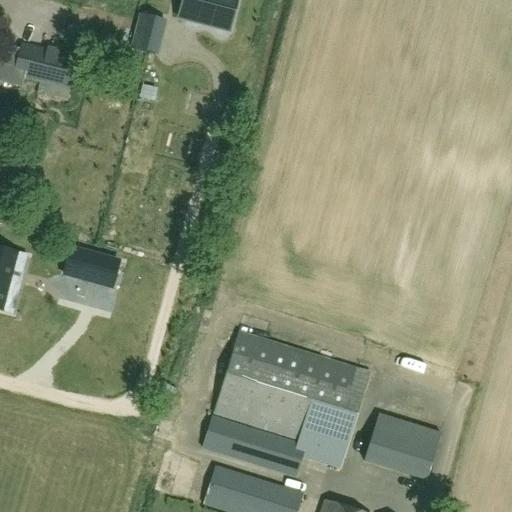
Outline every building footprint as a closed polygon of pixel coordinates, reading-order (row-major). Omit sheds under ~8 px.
[(182,0),(178,18),(195,23),(197,17),(230,26),(236,2),(226,0),(182,0)] [(0,74),(70,92),(79,57),(1,38),(0,43),(0,74)] [(207,87),(218,83),(213,65),(201,69),(207,87)] [(49,118),(23,110),(15,135),(41,143),(49,118)] [(119,146),(123,135),(119,133),(122,121),(108,117),(101,140),(119,146)] [(114,171),(116,161),(97,157),(94,168),(114,171)] [(28,163),(20,184),(37,190),(44,169),(28,163)] [(90,187),(107,192),(110,181),(92,177),(90,187)] [(98,221),(103,201),(88,197),(83,218),(98,221)] [(410,205),(405,218),(421,224),(425,210),(410,205)] [(71,239),(90,240),(92,220),(73,218),(71,239)] [(89,283),(97,256),(72,249),(64,276),(89,283)] [(0,310),(3,311),(17,255),(0,250),(0,310)] [(393,311),(383,347),(395,350),(405,314),(393,311)] [(238,333),(231,355),(212,416),(307,446),(303,460),(343,471),(372,375),(238,333)] [(426,482),(441,434),(379,414),(363,463),(426,482)] [(296,478),(306,447),(211,417),(202,448),(296,478)] [(222,511),(297,511),(303,496),(214,468),(203,506),(222,511)] [(355,511),(326,503),(322,511),(355,511)]
